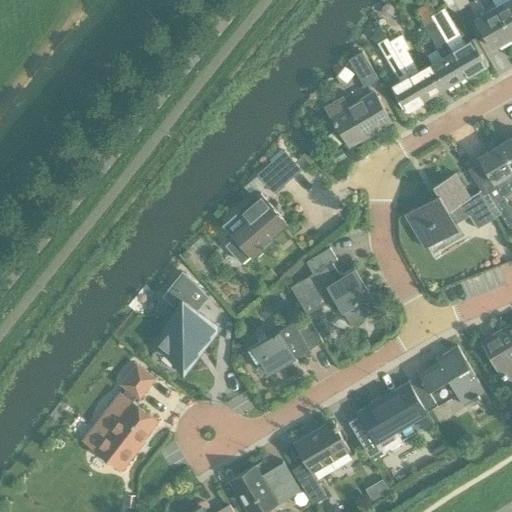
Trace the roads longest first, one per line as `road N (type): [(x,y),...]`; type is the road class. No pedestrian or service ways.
road 1 (unclassified): [(0,281),(235,0)]
road 2 (residential): [(428,327),(382,247),(383,167),(511,89)]
road 3 (residential): [(206,434),(248,436),(428,327)]
